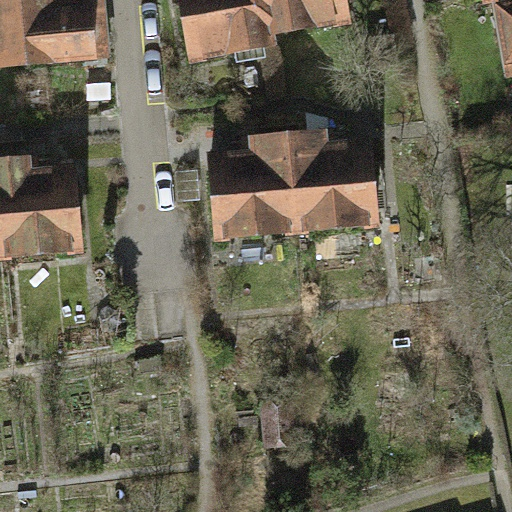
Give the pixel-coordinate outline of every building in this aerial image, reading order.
[(0,0),(0,63),(96,56),(92,7),(82,7),(81,0),(0,0)] [(261,43),(259,32),(253,0),(172,0),(182,56),(261,43)] [(253,0),(259,32),(339,19),(335,0),(253,0)] [(511,0),(489,0),(503,72),(511,70),(511,0)] [(314,131),(281,133),(288,227),(368,221),(362,143),(315,147),(314,131)] [(208,233),(288,227),(281,133),(246,136),(247,154),(202,157),(208,233)] [(18,158),(0,159),(0,255),(70,250),(63,169),(19,172),(18,158)]
